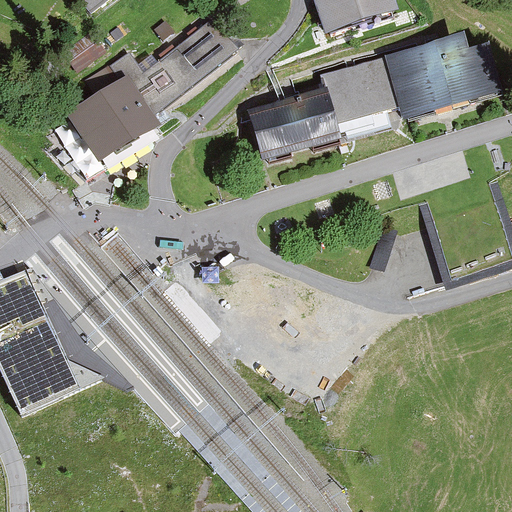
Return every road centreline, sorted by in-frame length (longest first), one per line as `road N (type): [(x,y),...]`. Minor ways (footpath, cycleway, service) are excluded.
road 1 (track): [(511,124),(196,224),(165,224)]
road 2 (track): [(231,213),(246,246),(263,257),(378,305),(433,303),(511,280)]
road 3 (track): [(165,224),(159,168),(166,149),(273,43),(299,0)]
road 4 (track): [(165,224),(89,215),(36,239)]
